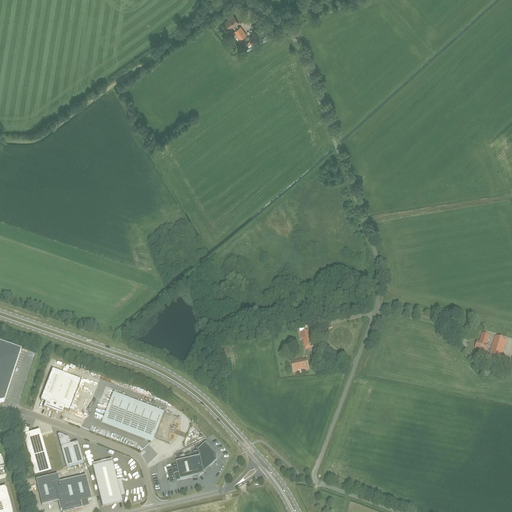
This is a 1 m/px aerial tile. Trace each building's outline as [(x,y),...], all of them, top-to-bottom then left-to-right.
[(240,27),(239,29),(236,25),(239,23),(233,16),(224,23),(230,30),(233,27),(236,31),(234,32),(240,40),(247,35),(240,27)] [(252,35),(253,36),(249,38),(253,43),(264,35),(261,30),(258,32),(257,31),(252,35)] [(310,341),(308,331),(300,333),(305,350),(316,347),(314,340),(310,341)] [(477,341),(477,342),(476,343),(476,344),(476,345),(475,348),(485,352),(488,345),(487,344),(490,336),(482,334),(480,342),(477,341)] [(495,336),(489,355),(500,358),(506,340),(495,336)] [(0,343),(0,402),(4,402),(5,400),(21,351),(0,343)] [(306,360),(302,361),(302,359),(291,362),(293,372),(298,371),(298,370),(303,369),(303,370),(308,369),(306,360)] [(52,412),(66,375),(52,370),(40,401),(45,403),(43,408),(52,412)] [(66,375),(52,412),(61,415),(63,410),(68,412),(80,381),(66,375)] [(177,421),(180,418),(179,418),(179,419),(164,413),(165,413),(114,393),(104,419),(155,438),(169,443),(169,445),(170,444),(169,440),(169,436),(170,432),(173,434),(174,433),(173,433),(175,429),(172,427),(174,424),(177,421)] [(23,427),(21,432),(22,436),(34,477),(51,472),(39,431),(31,433),(31,431),(32,429),(29,428),(31,425),(25,423),(23,427)] [(79,448),(78,443),(70,445),(68,438),(59,435),(57,435),(60,447),(60,448),(66,468),(83,463),(79,448)] [(173,474),(175,481),(197,476),(198,478),(203,473),(203,470),(205,469),(205,471),(216,461),(216,454),(206,443),(198,450),(199,457),(176,462),(178,473),(173,474)] [(120,497),(125,496),(121,480),(117,481),(112,462),(92,466),(99,496),(102,507),(122,502),(120,497)] [(59,483),(57,475),(36,480),(42,506),(58,502),(60,511),(62,511),(63,511),(66,511),(69,511),(82,509),(81,503),(91,500),(91,498),(86,476),(59,483)] [(0,511),(12,511),(5,487),(0,488),(0,511)]
